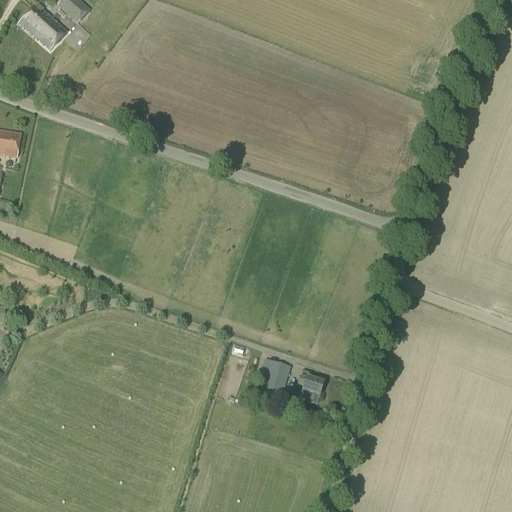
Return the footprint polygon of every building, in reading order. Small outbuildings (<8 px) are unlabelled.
[(90,13),(76,0),(64,0),(57,7),(77,26),(90,13)] [(44,10),(36,4),(18,25),(34,39),(51,18),(43,11),(44,10)] [(51,18),(34,39),(50,52),(67,32),(51,18)] [(75,50),(58,68),(74,83),(91,64),(75,50)] [(0,157),(17,160),(21,135),(0,132),(0,157)] [(282,398),(291,369),(264,361),(259,377),(265,379),(261,391),(282,398)] [(320,398),(324,384),(299,377),(297,386),(303,388),(302,392),(309,394),(306,404),(316,407),(319,397),(320,398)]
